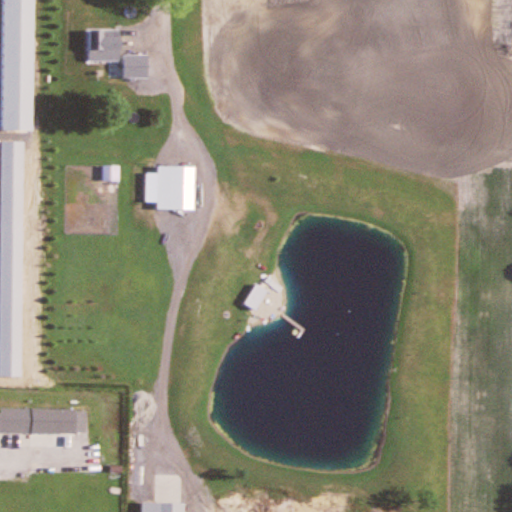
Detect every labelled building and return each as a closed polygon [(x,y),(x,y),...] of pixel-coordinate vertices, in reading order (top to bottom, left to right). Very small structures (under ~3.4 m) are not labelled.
[(117,60),(117,38),(97,38),(97,32),(83,32),(83,51),(103,51),(103,60),(117,60)] [(200,124),(164,124),(164,153),(200,153),(200,124)] [(253,312),(265,293),(253,285),(241,305),(253,312)] [(194,305),(202,311),(211,298),(202,293),(194,305)] [(0,433),(29,434),(29,410),(0,409),(0,433)]
